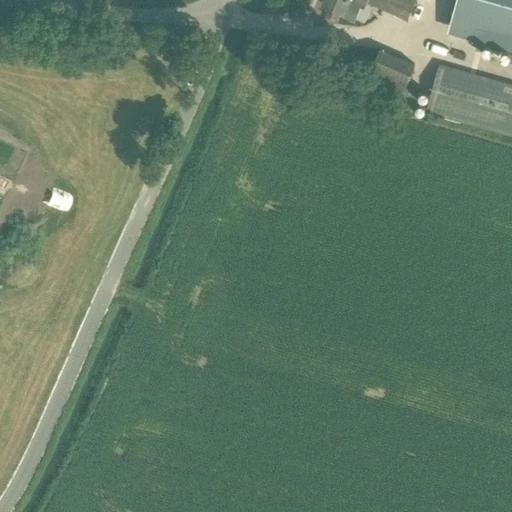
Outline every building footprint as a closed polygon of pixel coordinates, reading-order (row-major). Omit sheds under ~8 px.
[(324,0),(322,6),(340,14),(339,16),(352,22),(361,2),(405,21),(413,3),(406,0),(324,0)] [(511,0),(459,0),(452,28),(490,39),(490,38),(511,44),(511,0)] [(328,45),(317,72),(336,79),(347,53),(328,45)] [(378,51),(364,84),(398,100),(413,67),(378,51)] [(511,86),(441,66),(427,112),(511,136),(511,86)]
